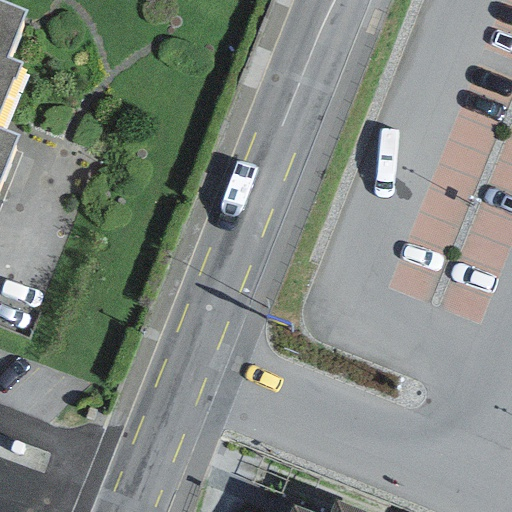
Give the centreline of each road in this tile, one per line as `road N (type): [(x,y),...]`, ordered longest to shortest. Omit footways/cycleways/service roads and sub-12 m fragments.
road 1 (residential): [(134,511),(335,0)]
road 2 (unknown): [(0,401),(156,455)]
